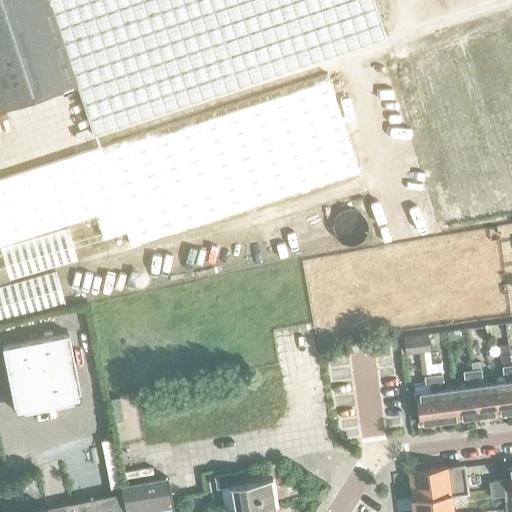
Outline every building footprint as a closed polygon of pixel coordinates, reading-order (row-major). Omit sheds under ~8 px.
[(0,0),(0,106),(75,81),(47,0),(0,0)] [(47,0),(75,81),(92,133),(385,36),(384,35),(372,0),(47,0)] [(0,177),(0,243),(95,213),(103,238),(125,230),(130,244),(359,170),(326,72),(101,145),(0,177)] [(0,280),(9,278),(9,279),(77,260),(67,226),(0,246),(0,280)] [(54,270),(0,285),(0,319),(64,302),(54,270)] [(68,332),(2,345),(15,411),(81,398),(68,332)] [(403,335),(399,336),(401,353),(406,352),(418,351),(422,376),(423,376),(424,383),(429,382),(429,388),(414,390),(418,422),(438,419),(431,365),(431,363),(429,350),(429,346),(427,333),(403,335)] [(507,378),(492,380),(497,412),(511,409),(511,378),(510,364),(508,352),(499,353),(501,365),(502,372),(507,371),(507,378)] [(480,360),(471,361),(472,368),(478,414),(497,412),(492,380),(478,382),(477,374),(481,374),(480,367),(480,360)] [(431,365),(438,419),(458,417),(454,385),(439,387),(438,380),(442,379),(442,372),(441,364),(431,365)] [(468,383),(454,385),(458,417),(478,414),(472,368),(462,370),(463,377),(467,377),(468,383)] [(114,422),(123,420),(119,396),(110,398),(114,422)] [(110,438),(101,440),(110,487),(119,485),(110,438)] [(464,464),(408,471),(412,498),(450,493),(467,491),(464,464)] [(228,485),(232,511),(274,504),(270,476),(245,480),(243,469),(213,474),(216,487),(228,485)] [(173,511),(167,475),(119,483),(124,511),(173,511)] [(502,479),(488,480),(489,488),(503,487),(502,479)] [(503,487),(489,488),(490,496),(504,495),(503,487)] [(70,511),(123,511),(119,491),(68,502),(70,511)] [(412,498),(410,499),(412,511),(452,511),(450,493),(412,498)] [(70,511),(68,502),(45,507),(46,511),(70,511)]
